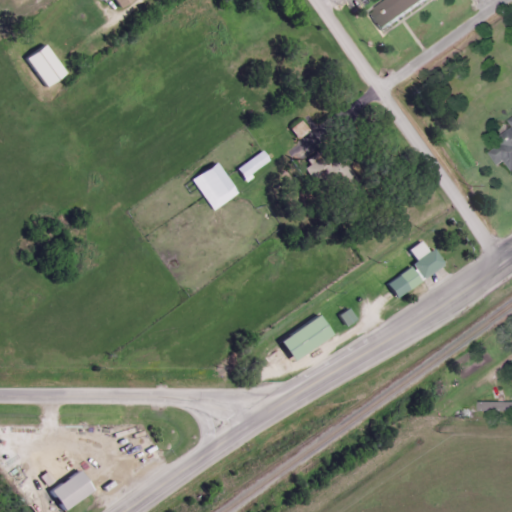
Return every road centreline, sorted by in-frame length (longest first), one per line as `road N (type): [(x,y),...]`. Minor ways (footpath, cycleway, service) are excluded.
road 1 (tertiary): [(507,253),(326,0)]
road 2 (secondary): [(260,423),(507,253)]
road 3 (tertiary): [(0,394),(186,395),(260,423)]
road 4 (secondary): [(133,511),(260,423)]
road 5 (residential): [(387,82),(507,0)]
